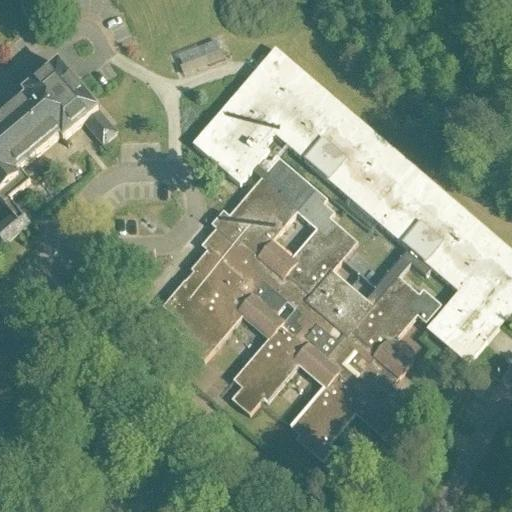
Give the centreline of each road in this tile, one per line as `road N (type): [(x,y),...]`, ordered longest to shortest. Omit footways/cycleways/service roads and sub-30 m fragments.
road 1 (residential): [(221,511),(6,329)]
road 2 (residential): [(443,511),(511,384)]
